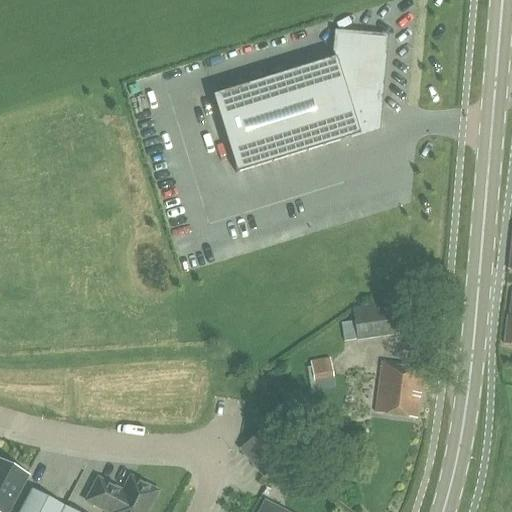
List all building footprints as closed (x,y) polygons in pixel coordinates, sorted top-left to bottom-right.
[(334,52),(211,91),(235,168),(355,130),(356,122),(377,123),(384,34),(336,32),(334,52)] [(396,335),(392,301),(352,307),(355,325),(356,336),(357,336),(357,341),(396,335)] [(315,380),(335,376),(331,357),(311,361),(315,380)] [(417,418),(424,366),(383,361),(377,413),(417,418)] [(264,429),(240,449),(263,476),(286,456),(264,429)] [(7,511),(27,476),(0,461),(0,511),(7,511)] [(87,500),(108,511),(145,511),(156,492),(131,479),(123,493),(98,479),(87,500)] [(59,511),(63,506),(31,489),(18,511),(59,511)] [(284,511),(265,502),(259,511),(284,511)]
